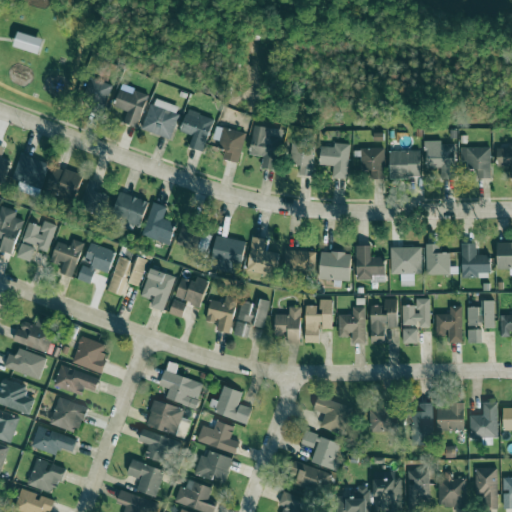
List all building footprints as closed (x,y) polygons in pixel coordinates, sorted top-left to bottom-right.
[(39,53),(42,37),(16,32),(13,48),(39,53)] [(83,97),(106,105),(113,85),(89,78),(83,97)] [(147,92),(120,86),(115,108),(126,111),(124,123),(139,127),(147,92)] [(169,139),(181,108),(154,97),(142,129),(169,139)] [(193,135),(189,147),(202,152),(215,120),(188,109),(180,130),(193,135)] [(212,142),(227,145),(223,159),(238,163),(245,133),(216,126),(212,142)] [(282,130),(253,126),(249,155),(263,157),(261,168),(276,170),(282,130)] [(349,144),(333,143),(333,147),(320,147),(319,165),(332,166),(332,178),(348,179),(349,144)] [(455,143),(425,143),(425,168),(441,168),(441,179),(455,179),(455,143)] [(510,148),(497,148),(497,168),(511,168),(511,143),(510,143),(510,148)] [(289,165),(299,165),(299,175),(313,175),(314,145),(290,144),(289,165)] [(490,147),(460,147),(461,168),(477,167),(477,178),(491,178),(490,147)] [(384,148),(361,148),(361,179),(384,178),(384,148)] [(390,178),(420,177),(420,151),(389,151),(390,178)] [(13,181),(42,188),(48,163),(19,156),(13,181)] [(82,176),(55,166),(46,189),(73,200),(82,176)] [(102,184),(89,179),(79,207),(97,214),(104,194),(99,192),(102,184)] [(141,227),(147,200),(118,194),(114,214),(127,216),(125,223),(141,227)] [(174,222),(162,220),(165,206),(151,203),(143,238),(170,244),(174,222)] [(0,250),(12,255),(23,221),(14,218),(16,211),(0,206),(0,207),(0,242),(1,243),(0,247),(0,250)] [(47,253),(56,225),(44,221),(42,227),(28,223),(16,257),(30,262),(35,249),(47,253)] [(203,233),(204,225),(181,222),(178,245),(197,248),(198,243),(209,245),(210,234),(203,233)] [(246,242),(218,236),(212,264),(240,270),(246,242)] [(247,273),(275,276),(278,253),(264,251),(265,238),(251,237),(247,273)] [(72,277),(84,244),(72,239),(69,246),(57,242),(50,261),(62,266),(60,273),(72,277)] [(510,276),(511,275),(511,242),(497,243),(498,269),(510,269),(510,276)] [(476,243),(461,244),(462,278),(478,277),(478,272),(491,272),(490,255),(476,255),(476,243)] [(82,265),(78,279),(90,283),(95,269),(108,273),(115,252),(92,244),(85,266),(82,265)] [(439,244),(425,244),(426,275),(450,275),(450,253),(439,253),(439,244)] [(371,246),(356,246),(356,280),(375,281),(376,276),(384,276),(385,258),(371,258),(371,246)] [(421,247),(390,248),(391,275),(400,275),(401,287),(414,286),(414,274),(422,274),(421,247)] [(315,270),(316,252),(285,250),(284,269),(315,270)] [(350,281),(351,253),(321,252),(319,280),(350,281)] [(119,257),(107,291),(122,296),(127,283),(138,287),(147,260),(134,255),(132,261),(119,257)] [(141,296),(153,299),(151,307),(164,312),(175,276),(150,268),(141,296)] [(201,306),(208,281),(196,278),(195,282),(181,278),(175,299),(201,306)] [(263,329),(270,301),(256,298),(254,304),(242,301),(233,334),(248,338),(251,326),(263,329)] [(186,304),(173,299),(169,313),(181,318),(186,304)] [(370,307),(371,344),(385,344),(384,328),(398,328),(397,299),(383,300),(383,306),(370,307)] [(430,299),(416,299),(416,306),(403,306),(402,325),(419,325),(419,327),(430,328),(430,299)] [(206,320),(218,322),(216,331),(230,334),(236,305),(210,300),(206,320)] [(305,343),(320,343),(320,329),(332,329),(333,300),(320,300),(319,306),(306,306),(305,343)] [(494,300),(481,300),(481,307),(467,308),(468,344),(482,343),(482,329),(494,328),(494,300)] [(435,315),(436,336),(447,336),(447,343),(462,343),(461,306),(450,307),(450,314),(435,315)] [(275,314),(275,336),(286,337),(286,343),(301,344),(302,307),(289,307),(289,315),(275,314)] [(338,315),(339,338),(351,338),(351,344),(365,344),(365,307),(352,307),(352,315),(338,315)] [(501,337),(511,336),(511,315),(500,315),(501,337)] [(14,343),(45,352),(52,325),(36,321),(35,325),(20,321),(14,343)] [(417,344),(417,329),(402,329),(403,344),(417,344)] [(100,372),(108,345),(80,336),(72,364),(100,372)] [(16,357),(8,354),(4,367),(39,380),(46,359),(19,349),(16,357)] [(203,384),(175,374),(178,365),(168,361),(160,386),(169,389),(166,399),(195,409),(198,402),(197,402),(203,384)] [(100,379),(60,365),(53,386),(81,396),(84,387),(95,391),(100,379)] [(26,387),(4,379),(0,389),(0,405),(28,415),(34,400),(23,396),(26,387)] [(253,409),(239,404),(243,393),(224,386),(214,413),(247,425),(253,409)] [(325,414),(320,427),(342,435),(352,408),(319,396),(313,410),(325,414)] [(77,434),(86,407),(58,397),(49,424),(77,434)] [(146,425),(184,438),(189,423),(181,421),(184,410),(154,400),(146,425)] [(497,402),(483,403),(483,415),(469,415),(470,433),(498,433),(497,402)] [(432,403),(419,404),(419,412),(411,412),(412,438),(433,437),(432,403)] [(464,431),(464,403),(447,403),(447,408),(438,408),(437,431),(464,431)] [(503,430),(511,430),(511,407),(503,408),(503,430)] [(369,409),(370,433),(392,432),(391,408),(369,409)] [(0,440),(11,443),(19,417),(0,410),(0,440)] [(202,426),(197,441),(235,455),(240,443),(230,439),(234,427),(217,421),(213,430),(202,426)] [(77,440),(38,426),(30,447),(55,456),(58,448),(72,453),(77,440)] [(145,457),(163,463),(171,438),(142,430),(139,442),(148,444),(145,457)] [(341,445),(306,431),(301,443),(316,450),(311,462),(331,470),(341,445)] [(0,471),(8,447),(0,444),(0,471)] [(207,457),(199,455),(195,476),(225,482),(231,457),(208,452),(207,457)] [(27,486),(54,493),(57,481),(62,483),(66,468),(34,460),(27,486)] [(155,497),(164,470),(132,460),(127,475),(141,479),(137,491),(155,497)] [(295,484),(325,494),(332,474),(295,462),(292,470),(299,473),(295,484)] [(475,468),(475,496),(483,496),(483,509),(497,509),(497,468),(475,468)] [(407,471),(408,506),(430,506),(429,470),(407,471)] [(374,472),(373,511),(400,511),(401,475),(378,474),(378,473),(374,472)] [(440,509),(466,508),(464,479),(453,479),(452,472),(438,472),(440,509)] [(511,477),(502,478),(503,507),(511,507),(511,477)] [(175,504),(205,511),(214,511),(217,503),(208,501),(212,487),(187,481),(186,488),(179,487),(175,504)] [(369,511),(369,486),(357,486),(357,499),(337,498),(336,511),(369,511)] [(39,495),(21,489),(14,510),(18,511),(49,511),(54,501),(38,496),(39,495)] [(126,506),(123,511),(142,511),(147,499),(120,491),(116,503),(126,506)] [(284,507),(282,511),(304,511),(308,501),(283,491),(278,505),(284,507)]
